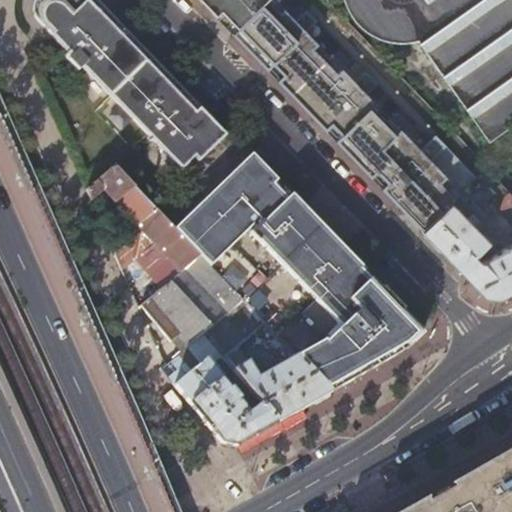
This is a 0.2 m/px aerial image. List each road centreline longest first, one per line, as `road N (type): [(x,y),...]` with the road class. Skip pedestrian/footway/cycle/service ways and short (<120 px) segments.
road 1 (residential): [(486,340),(160,0)]
road 2 (primary): [(131,511),(14,245)]
road 3 (residential): [(389,437),(492,364),(486,340)]
road 4 (secondary): [(263,511),(389,437)]
road 5 (secondary): [(389,437),(511,370)]
road 6 (secondary): [(486,340),(389,437)]
